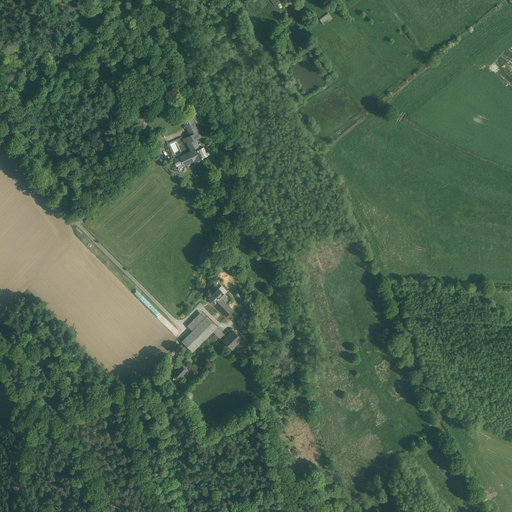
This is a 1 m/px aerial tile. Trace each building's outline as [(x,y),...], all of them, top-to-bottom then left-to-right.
[(328,14),(320,20),(324,25),(332,19),(328,14)] [(194,124),(190,116),(182,120),(185,126),(188,125),(193,134),(190,136),(186,137),(193,152),(180,158),(179,157),(174,160),(175,162),(174,162),(175,163),(174,163),(174,164),(174,165),(175,166),(176,166),(177,167),(177,166),(178,168),(184,166),(184,167),(193,162),(203,158),(202,157),(207,155),(209,154),(209,153),(209,152),(208,152),(206,152),(203,147),(200,148),(196,140),(202,137),(195,123),(194,124)] [(138,162),(132,154),(128,158),(134,165),(138,162)] [(219,288),(208,299),(214,305),(221,298),(224,294),(219,288)] [(248,299),(240,290),(234,295),(243,304),(248,299)] [(221,298),(225,302),(229,298),(224,294),(221,298)] [(225,302),(221,298),(214,305),(226,317),(233,310),(225,302)] [(248,299),(243,304),(247,309),(252,304),(248,299)] [(250,308),(236,322),(241,326),(255,313),(250,308)] [(201,312),(187,326),(192,331),(206,317),(201,312)] [(192,331),(182,342),(192,352),(213,332),(217,328),(206,317),(192,331)] [(224,335),(217,328),(213,332),(220,339),(224,335)] [(233,331),(223,341),(232,349),(241,339),(233,331)] [(182,365),(172,375),(179,381),(188,371),(182,365)]
